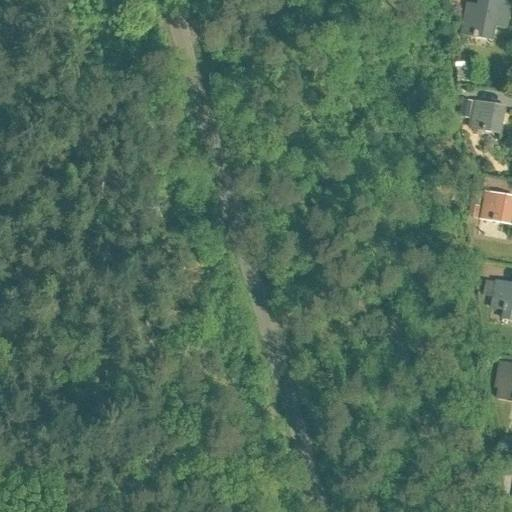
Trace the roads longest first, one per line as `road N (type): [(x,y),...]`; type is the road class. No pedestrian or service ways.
road 1 (unclassified): [(321,511),(168,0)]
road 2 (track): [(351,0),(178,32)]
